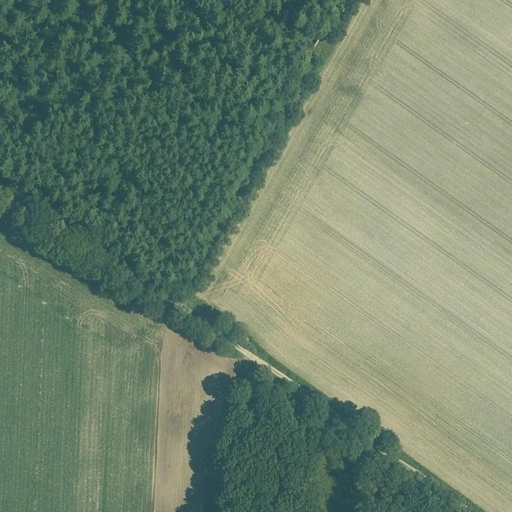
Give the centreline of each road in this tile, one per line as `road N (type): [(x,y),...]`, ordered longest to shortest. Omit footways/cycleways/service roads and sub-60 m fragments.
road 1 (track): [(349,0),(177,303)]
road 2 (track): [(0,173),(177,303)]
